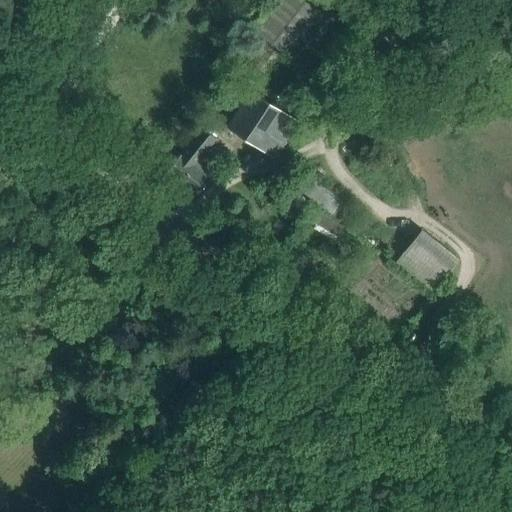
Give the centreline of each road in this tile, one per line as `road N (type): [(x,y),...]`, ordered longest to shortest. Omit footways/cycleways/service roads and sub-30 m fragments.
road 1 (unclassified): [(0,82),(511,493)]
road 2 (track): [(371,379),(464,280),(466,262),(463,245),(429,219),(381,207),(341,171),(330,143),(441,83),(511,73)]
